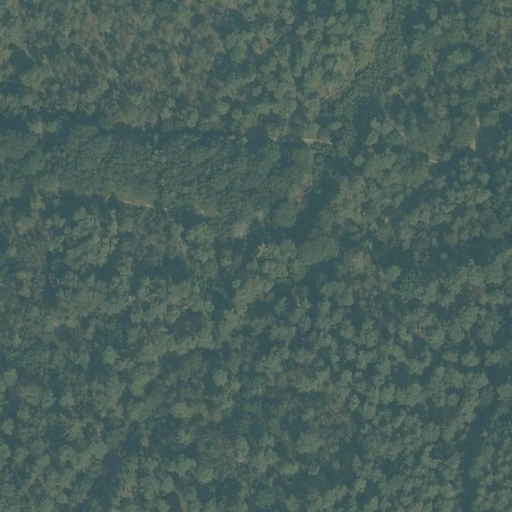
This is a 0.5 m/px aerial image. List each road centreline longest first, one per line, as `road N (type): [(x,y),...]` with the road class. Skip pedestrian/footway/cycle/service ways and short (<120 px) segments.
road 1 (track): [(487,147),(439,174),(178,393),(79,511)]
road 2 (track): [(468,0),(487,147),(511,133)]
